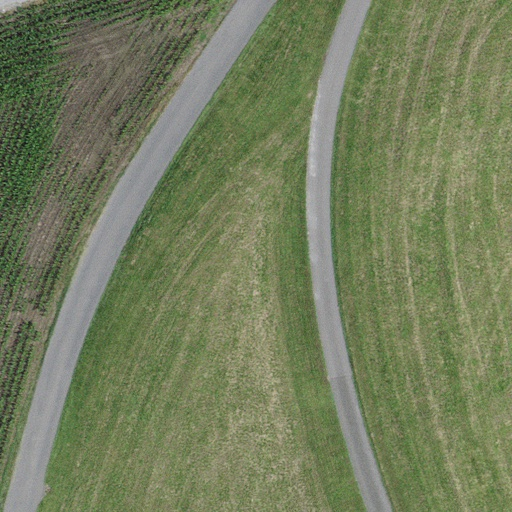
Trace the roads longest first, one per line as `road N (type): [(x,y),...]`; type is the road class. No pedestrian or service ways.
road 1 (unclassified): [(251,0),(123,209),(70,330),(23,511)]
road 2 (track): [(362,0),(316,138),(318,237),(330,357),(382,511)]
